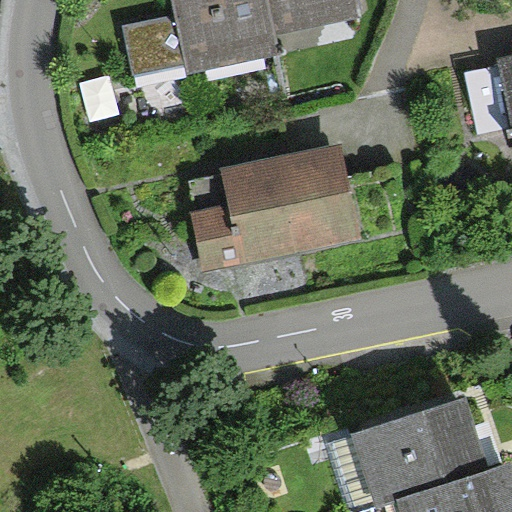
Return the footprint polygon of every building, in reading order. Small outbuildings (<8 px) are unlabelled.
[(266,32),(258,0),(169,0),(173,15),(185,69),(270,51),(266,32)] [(258,0),(266,32),(352,14),(349,0),(258,0)] [(185,69),(173,15),(114,28),(126,81),(185,69)] [(511,132),(511,54),(497,57),(511,132)] [(198,259),(352,232),(346,195),(336,140),(220,160),(227,202),(190,208),(198,259)] [(490,466),(467,395),(354,432),(378,503),(402,495),(490,466)] [(511,511),(511,465),(510,460),(490,466),(402,495),(407,511),(511,511)]
